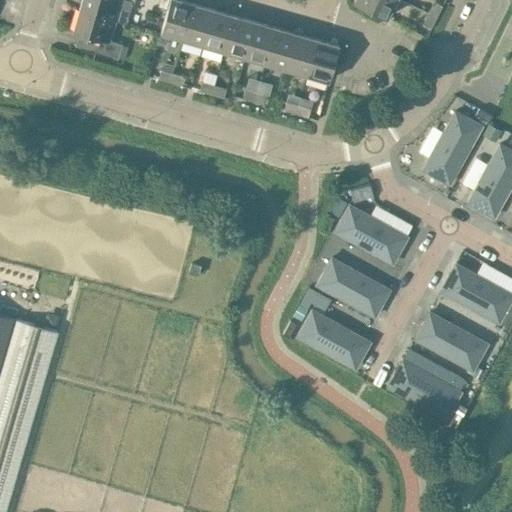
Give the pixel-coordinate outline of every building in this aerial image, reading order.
[(81,0),(79,9),(114,19),(125,22),(131,2),(134,3),(134,0),(81,0)] [(169,34),(182,38),(192,3),(182,0),(169,0),(157,43),(164,45),(169,34)] [(354,0),(354,1),(386,17),(394,0),(354,0)] [(428,12),(436,16),(442,5),(434,1),(428,12)] [(182,38),(203,44),(213,9),(192,3),(182,38)] [(95,50),(118,57),(122,43),(108,40),(114,19),(79,9),(73,30),(99,37),(95,50)] [(203,44),(224,50),(234,15),(213,9),(203,44)] [(423,24),(431,27),(436,16),(428,12),(423,24)] [(224,50),(245,56),(255,21),(234,15),(224,50)] [(245,56),(266,62),(276,27),(255,21),(245,56)] [(266,62),(286,68),(296,33),(276,27),(266,62)] [(286,68),(307,74),(317,39),(296,33),(286,68)] [(307,74),(329,80),(339,45),(317,39),(307,74)] [(158,78),(170,81),(172,73),(174,65),(166,62),(162,65),(158,78)] [(170,81),(182,85),(184,76),(172,73),(170,81)] [(199,90),(211,93),(214,85),(201,81),(199,90)] [(211,93),(223,97),(226,88),(214,85),(211,93)] [(242,97),(254,101),(257,92),(244,89),(242,97)] [(254,101),(266,104),(269,96),(257,92),(254,101)] [(284,109),(296,113),(298,104),(286,101),(284,109)] [(296,113),(308,116),(310,108),(298,104),(296,113)] [(478,108),(475,114),(488,121),(492,115),(478,108)] [(422,168),(449,182),(481,125),(454,110),(422,168)] [(467,201),(494,215),(511,181),(511,149),(499,143),(467,201)] [(349,204),(334,230),(392,262),(406,236),(349,204)] [(327,215),(320,228),(326,231),(333,218),(327,215)] [(331,257),(316,283),(374,315),(389,289),(331,257)] [(440,289),(498,321),(511,295),(511,293),(455,262),(440,289)] [(297,335),(354,367),(369,341),(311,309),(297,335)] [(414,337),(472,369),(486,342),(429,311),(414,337)] [(0,511),(3,511),(56,330),(0,313),(0,511)] [(511,316),(509,315),(501,328),(508,331),(511,323),(511,316)] [(290,320),(282,333),(289,336),(296,323),(290,320)] [(402,359),(387,385),(445,417),(460,391),(466,379),(408,348),(402,359)] [(456,411),(448,424),(454,427),(453,428),(454,428),(462,415),(456,411)]
